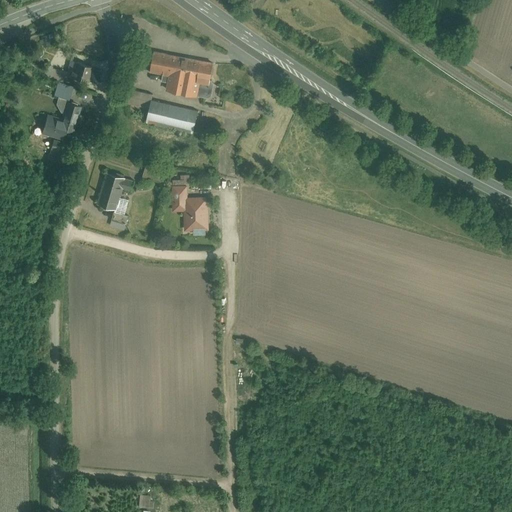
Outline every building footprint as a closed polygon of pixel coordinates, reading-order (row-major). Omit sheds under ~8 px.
[(214,85),(209,79),(214,57),(155,44),(149,73),(168,77),(164,92),(193,99),(195,94),(212,98),(214,85)] [(65,82),(86,87),(91,68),(70,63),(65,82)] [(55,100),(67,104),(72,89),(60,85),(55,100)] [(119,87),(116,100),(145,107),(148,94),(119,87)] [(150,100),(145,124),(192,133),(197,109),(150,100)] [(63,104),(58,122),(45,117),(39,135),(69,145),(81,109),(63,104)] [(133,186),(123,183),(124,179),(105,173),(94,206),(113,212),(112,212),(124,216),(129,202),(118,198),(121,190),(131,193),(133,186)] [(171,187),(171,212),(183,212),(183,233),(207,233),(206,198),(186,198),(186,187),(171,187)]
